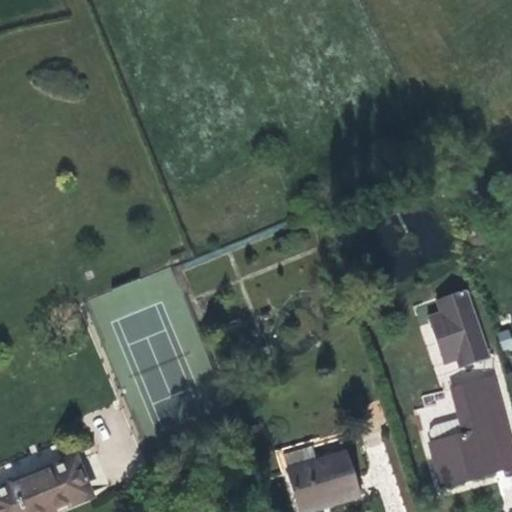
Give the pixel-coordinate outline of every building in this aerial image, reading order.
[(424,306),(444,369),(489,354),(468,291),(424,306)] [(490,445),(511,438),(493,369),(453,381),(464,430),(434,439),(444,482),(496,468),(490,445)] [(264,426),(249,433),(255,447),(269,440),(264,426)] [(511,463),(511,439),(511,438),(490,445),(496,468),(511,463)] [(300,511),(307,511),(361,497),(349,451),(288,468),(300,511)] [(70,454),(0,485),(0,511),(45,511),(86,493),(70,454)]
